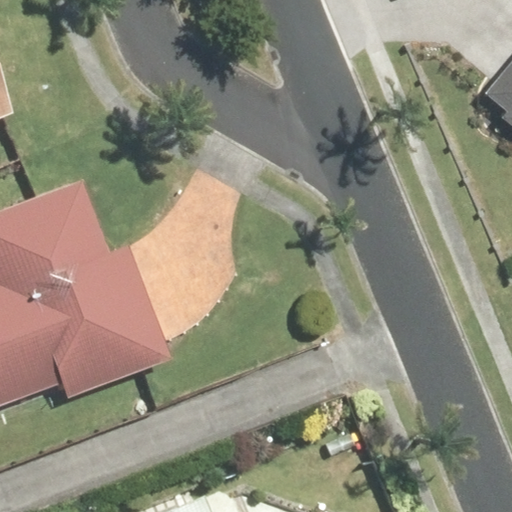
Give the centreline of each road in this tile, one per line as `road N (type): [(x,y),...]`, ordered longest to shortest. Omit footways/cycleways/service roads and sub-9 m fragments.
road 1 (residential): [(345,147),(500,511)]
road 2 (residential): [(132,0),(148,42),(182,74),(259,121),(345,147)]
road 3 (residential): [(293,0),(345,147)]
